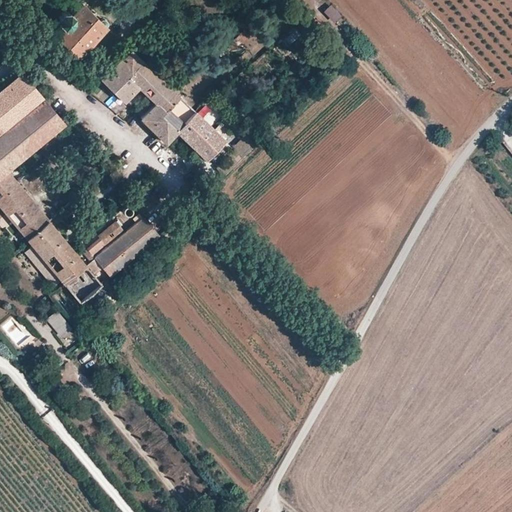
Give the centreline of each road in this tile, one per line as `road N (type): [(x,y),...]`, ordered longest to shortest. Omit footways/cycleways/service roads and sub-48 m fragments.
road 1 (unclassified): [(511,102),(435,200),(256,511)]
road 2 (unknown): [(350,348),(133,136)]
